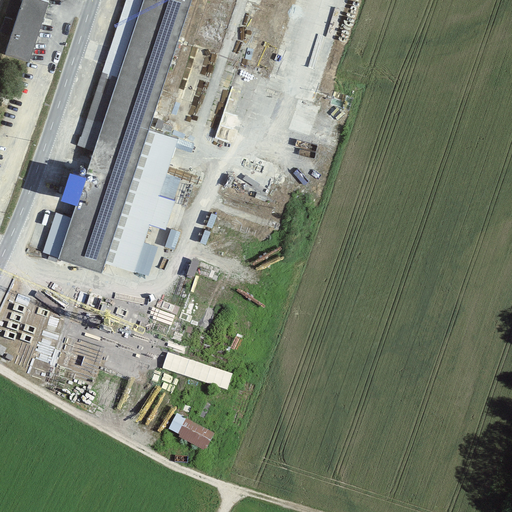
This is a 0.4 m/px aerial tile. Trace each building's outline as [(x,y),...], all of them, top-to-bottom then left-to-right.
[(50,0),(21,0),(4,50),(30,59),(50,0)] [(124,0),(77,144),(94,150),(71,215),(40,206),(28,245),(102,272),(107,259),(135,270),(151,220),(166,226),(175,197),(161,192),(179,136),(150,126),(192,0),(124,0)] [(240,64),(233,83),(242,87),(249,68),(240,64)] [(241,90),(232,87),(225,107),(234,110),(241,90)] [(194,178),(200,165),(194,162),(188,175),(194,178)] [(59,192),(77,198),(86,169),(69,163),(59,192)] [(174,246),(181,228),(172,225),(165,242),(174,246)] [(204,227),(201,239),(207,240),(210,228),(204,227)] [(193,258),(186,274),(194,277),(201,261),(193,258)] [(91,308),(96,295),(82,290),(77,303),(91,308)] [(33,319),(35,312),(14,305),(12,312),(33,319)] [(186,373),(234,386),(239,369),(191,356),(186,373)] [(213,433),(178,413),(169,429),(204,449),(213,433)]
